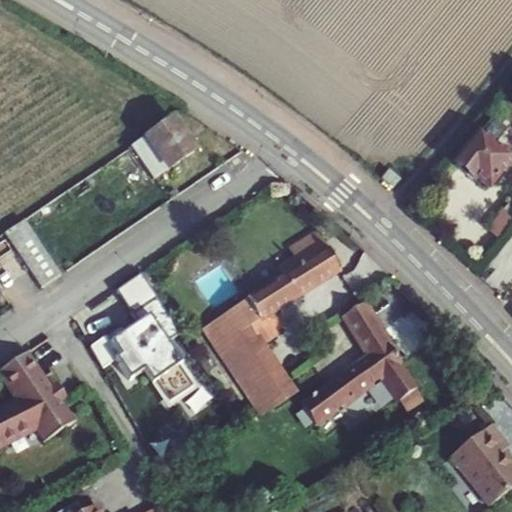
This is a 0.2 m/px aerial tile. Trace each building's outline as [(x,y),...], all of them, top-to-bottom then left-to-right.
[(194,145),(171,113),(131,141),(154,173),(194,145)] [(453,166),(472,181),(475,177),(488,187),(500,172),(504,176),(511,166),(511,163),(478,136),(453,166)] [(511,202),(487,232),(499,241),(511,225),(511,202)] [(64,272),(25,216),(7,228),(45,285),(64,272)] [(202,331),(252,406),(287,384),(262,346),(276,338),(281,326),(273,314),(340,272),(317,233),(288,250),(294,259),(276,270),(282,280),(202,331)] [(180,335),(141,277),(116,293),(138,326),(125,334),(121,329),(106,339),(119,358),(114,361),(129,382),(146,371),(169,404),(192,389),(178,368),(182,366),(167,344),(180,335)] [(362,306),(344,318),(370,360),(302,409),(314,427),(379,380),(397,404),(398,403),(406,414),(422,402),(362,306)] [(119,358),(106,339),(90,349),(104,369),(115,362),(114,361),(119,358)] [(48,392),(24,356),(0,372),(0,376),(18,404),(0,413),(0,447),(37,429),(46,443),(71,426),(57,405),(52,407),(46,394),(48,392)] [(295,395),(287,384),(252,406),(254,409),(260,418),(295,395)] [(451,458),(488,508),(511,489),(511,468),(501,455),(507,450),(490,428),(451,458)]
